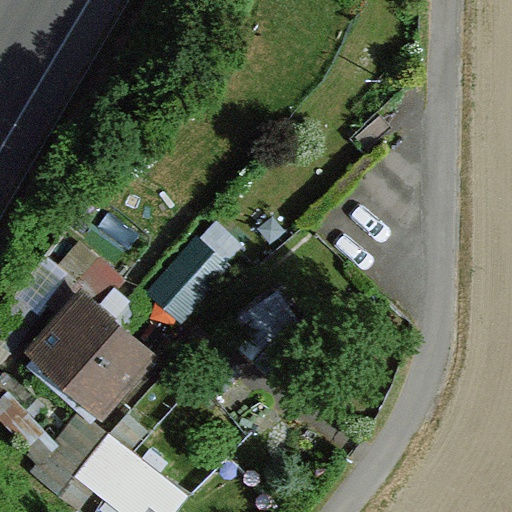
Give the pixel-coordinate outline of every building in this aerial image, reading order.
[(122,274),(78,235),(58,256),(85,280),(103,296),(122,274)] [(206,235),(152,290),(179,317),(233,262),(206,235)] [(85,280),(28,344),(101,410),(159,346),(103,296),(85,280)] [(81,466),(110,432),(83,409),(33,468),(60,491),(81,466)] [(110,432),(81,466),(136,511),(164,476),(110,432)]
